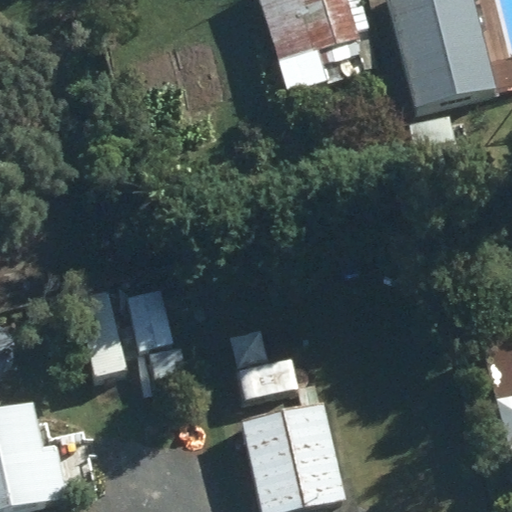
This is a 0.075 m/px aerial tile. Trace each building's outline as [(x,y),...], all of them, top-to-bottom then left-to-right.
[(257,0),(282,88),(361,66),(355,44),(369,40),(357,0),(257,0)] [(388,0),(416,104),(491,85),(469,0),(388,0)] [(290,371),(235,383),(241,415),(296,402),(290,371)] [(238,435),(256,511),(342,511),(321,416),(238,435)] [(0,432),(0,511),(65,511),(56,463),(40,467),(32,427),(0,432)]
